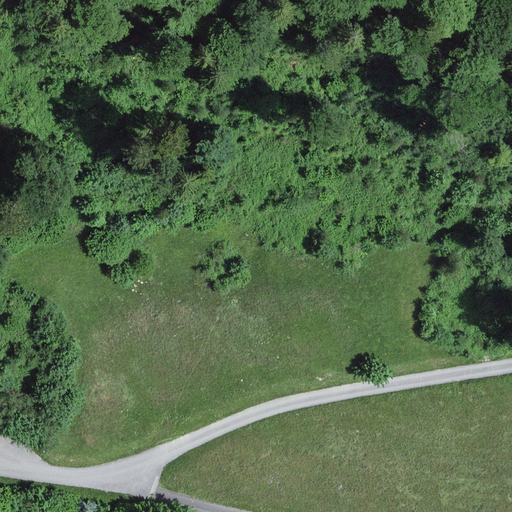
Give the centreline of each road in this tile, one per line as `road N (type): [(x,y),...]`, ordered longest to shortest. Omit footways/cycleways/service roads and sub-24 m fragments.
road 1 (track): [(511,366),(302,400),(112,472),(0,467)]
road 2 (track): [(232,511),(152,493),(112,472)]
